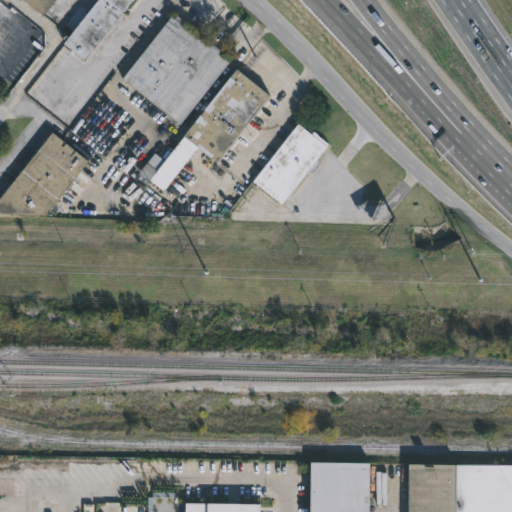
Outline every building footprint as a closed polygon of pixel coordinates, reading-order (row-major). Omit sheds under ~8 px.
[(52,0),(40,15),(21,0),(52,0)] [(131,0),(84,61),(63,44),(96,0),(131,0)] [(180,15),(189,22),(187,25),(213,46),(215,43),(225,50),(222,53),(233,62),(183,125),(125,78),(175,16),(178,18),(180,15)] [(266,96),(213,163),(195,148),(161,191),(147,180),(233,70),(266,96)] [(297,124),(309,134),(312,131),(330,146),(310,173),(307,170),(279,205),(250,181),(296,124),(297,124)] [(49,215),(0,213),(0,201),(54,132),(91,162),(49,215)] [(309,511),(310,460),(370,461),(369,511),(309,511)] [(142,473),(188,473),(188,461),(142,461),(142,473)] [(511,464),(511,511),(405,511),(406,462),(511,464)] [(201,497),(201,502),(257,502),(256,511),(183,511),(183,502),(186,502),(186,497),(201,497)]
